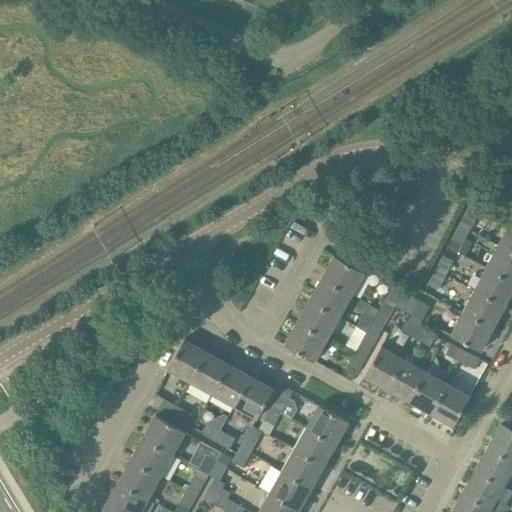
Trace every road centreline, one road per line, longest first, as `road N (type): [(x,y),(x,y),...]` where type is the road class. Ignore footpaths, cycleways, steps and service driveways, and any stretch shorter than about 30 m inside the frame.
road 1 (residential): [(511,187),(439,160),(353,158),(183,251)]
road 2 (residential): [(79,500),(169,321),(202,296)]
road 3 (residential): [(183,251),(0,360)]
road 4 (unclassified): [(293,51),(148,0)]
road 5 (residential): [(260,346),(316,235)]
